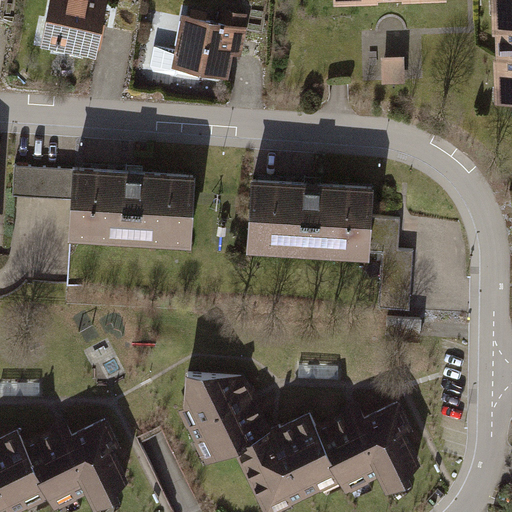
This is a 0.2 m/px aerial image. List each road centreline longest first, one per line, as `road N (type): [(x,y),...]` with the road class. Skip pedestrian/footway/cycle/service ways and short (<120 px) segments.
road 1 (residential): [(493,377),(494,235),(484,199),(442,153),(385,133),(0,105)]
road 2 (residential): [(493,377),(487,464),(464,511)]
